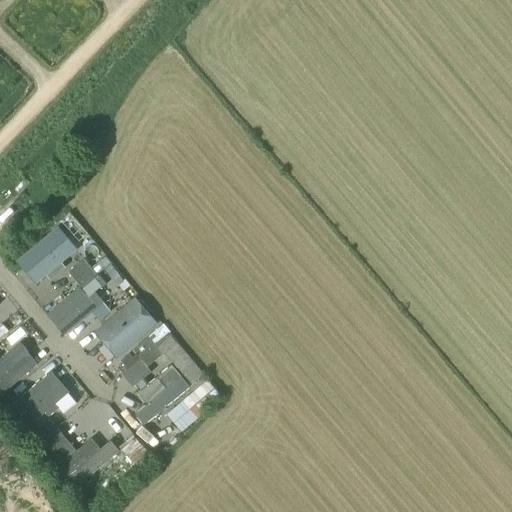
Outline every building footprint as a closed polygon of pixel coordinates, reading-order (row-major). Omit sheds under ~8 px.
[(15,264),(34,287),(77,252),(57,229),(15,264)] [(91,268),(84,259),(69,273),(76,281),(91,268)] [(121,275),(111,264),(105,268),(115,280),(121,275)] [(83,290),(99,277),(91,268),(76,281),(83,290)] [(99,277),(95,280),(102,288),(108,283),(101,275),(99,277)] [(119,285),(124,291),(130,286),(125,280),(119,285)] [(76,290),(45,316),(64,338),(95,311),(76,290)] [(138,302),(95,336),(115,361),(157,327),(138,302)] [(149,337),(133,350),(141,359),(169,335),(163,327),(149,337)] [(165,354),(192,385),(203,375),(169,335),(141,359),(148,367),(165,354)] [(131,353),(122,361),(128,368),(137,361),(131,353)] [(21,357),(0,374),(0,386),(10,398),(37,375),(21,357)] [(52,377),(18,404),(34,425),(68,397),(52,377)] [(208,381),(167,416),(180,430),(220,395),(208,381)] [(170,386),(136,415),(148,429),(182,400),(170,386)] [(33,433),(20,418),(10,427),(31,450),(42,441),(57,428),(50,419),(33,433)] [(89,427),(73,441),(81,450),(97,437),(89,427)] [(57,428),(42,441),(50,450),(65,437),(57,428)] [(140,471),(154,459),(134,435),(120,447),(140,471)] [(77,452),(65,437),(50,450),(62,465),(77,452)] [(62,465),(47,478),(57,489),(71,476),(62,465)]
